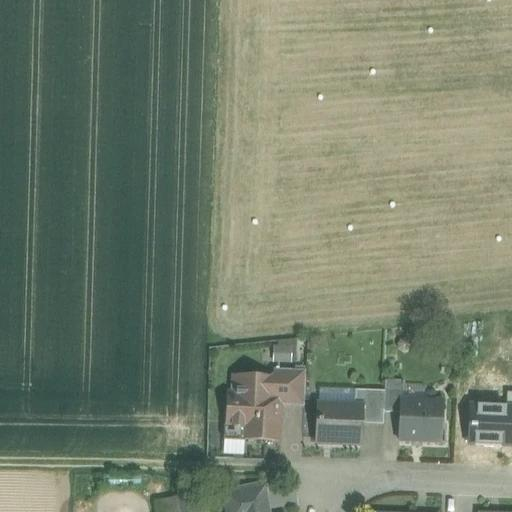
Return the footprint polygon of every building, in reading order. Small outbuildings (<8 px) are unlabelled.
[(291,349),(270,348),(270,362),(291,363),(291,349)] [(305,372),(274,371),(274,379),(273,407),(280,407),(303,408),(305,372)] [(274,379),(234,377),(233,395),(227,395),(225,440),(279,442),(280,407),(273,407),(274,379)] [(402,383),(385,382),(384,392),(383,413),(400,414),(400,401),(401,401),(401,397),(402,383)] [(384,392),(355,391),(354,408),(362,408),(361,425),(383,426),(383,413),(384,392)] [(401,401),(400,401),(400,414),(399,442),(440,444),(442,402),(401,401)] [(354,408),(317,406),(316,443),(360,445),(361,425),(362,408),(354,408)] [(511,409),(506,409),(471,407),(469,446),(511,448),(511,445),(511,409)] [(245,455),(245,441),(226,441),(225,455),(245,455)] [(265,511),(262,491),(226,498),(228,511),(265,511)] [(198,511),(195,495),(176,499),(178,511),(198,511)] [(177,511),(175,500),(155,503),(156,511),(177,511)]
